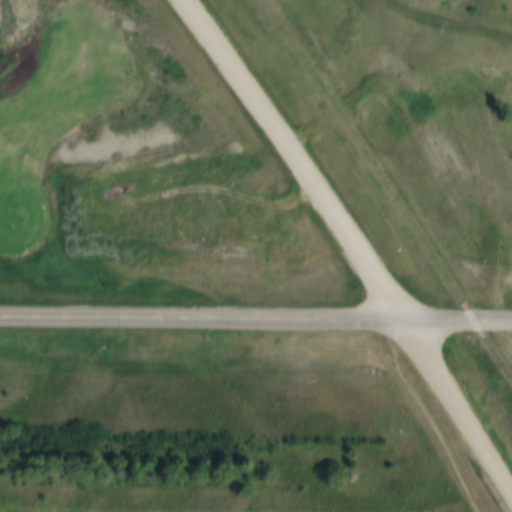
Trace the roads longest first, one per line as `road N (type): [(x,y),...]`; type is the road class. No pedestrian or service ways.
road 1 (tertiary): [(0,315),(511,319)]
road 2 (tertiary): [(402,318),(173,0)]
road 3 (tertiary): [(511,495),(402,318)]
